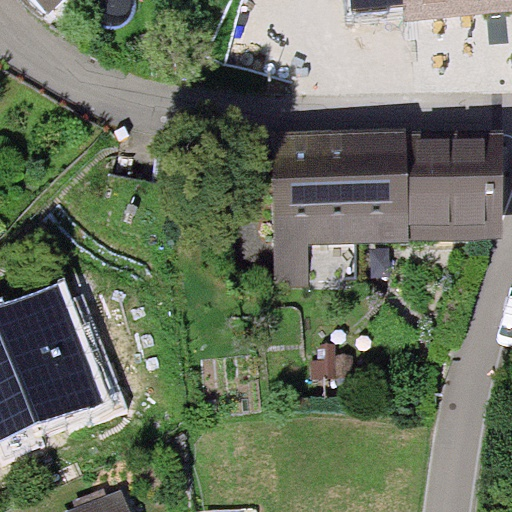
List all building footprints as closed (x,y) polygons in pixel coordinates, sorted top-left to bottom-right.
[(24,0),(46,26),(77,0),(24,0)] [(511,0),(351,0),(354,28),(511,15),(511,0)] [(501,140),(393,141),(394,245),(501,245),(501,140)] [(393,141),(274,146),(272,291),(353,290),(352,246),(394,245),(393,141)] [(168,203),(105,186),(88,250),(152,267),(168,203)] [(90,418),(53,320),(0,339),(0,436),(21,429),(26,442),(90,418)]
